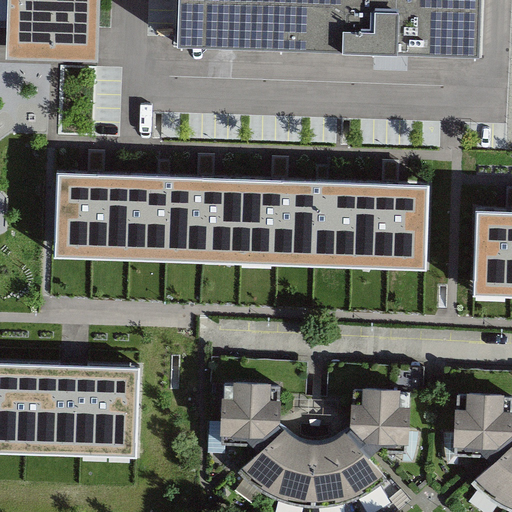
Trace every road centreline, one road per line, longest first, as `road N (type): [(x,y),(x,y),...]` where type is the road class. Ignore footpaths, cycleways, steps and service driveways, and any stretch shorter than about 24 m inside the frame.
road 1 (unknown): [(488,0),(479,69),(470,84),(453,90),(52,85),(0,98)]
road 2 (residential): [(511,335),(208,314)]
